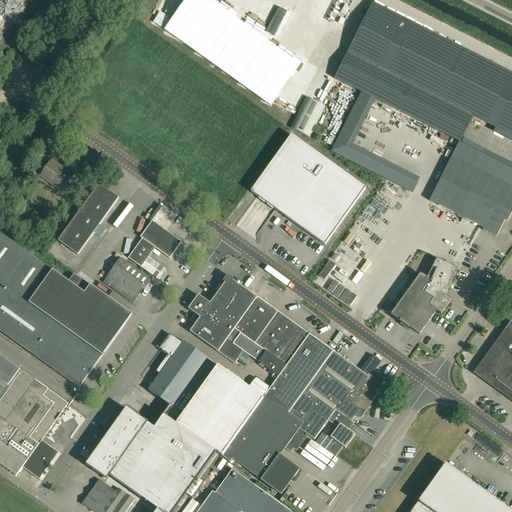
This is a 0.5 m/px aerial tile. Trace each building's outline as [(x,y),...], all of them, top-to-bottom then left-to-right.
[(202,0),(177,36),(282,112),(311,71),(211,0),(202,0)] [(279,0),(276,0),(262,21),(269,26),(285,4),(279,0)] [(373,5),(335,78),(442,132),(456,105),(511,133),(511,75),(400,19),(373,5)] [(7,12),(1,19),(13,27),(18,19),(7,12)] [(310,137),(326,106),(306,96),(290,127),(310,137)] [(329,120),(320,137),(328,141),(336,124),(329,120)] [(293,137),(252,192),(327,245),(369,189),(293,137)] [(437,186),(430,200),(476,223),(484,227),(483,229),(497,237),(505,220),(508,221),(511,212),(511,168),(460,142),(437,186)] [(66,193),(77,177),(52,160),(41,176),(66,193)] [(27,187),(37,173),(29,168),(20,182),(27,187)] [(78,255),(119,198),(100,184),(59,241),(78,255)] [(170,258),(182,242),(153,221),(141,237),(143,238),(129,258),(142,267),(156,247),(170,258)] [(291,227),(288,231),(296,238),(300,234),(291,227)] [(85,293),(0,233),(0,330),(80,388),(105,353),(132,315),(91,285),(85,293)] [(133,303),(150,279),(121,258),(104,282),(133,303)] [(411,328),(420,334),(437,310),(442,314),(452,300),(443,293),(445,290),(447,291),(458,269),(437,258),(427,278),(421,275),(393,315),(402,322),(401,324),(410,328),(411,328)] [(244,351),(279,376),(263,395),(289,412),(334,350),(279,310),(277,313),(271,309),(266,316),(257,310),(245,328),(239,323),(257,297),(227,276),(223,281),(225,283),(200,317),(195,312),(190,319),(196,324),(190,331),(235,363),(244,351)] [(511,321),(505,329),(508,331),(479,371),(496,384),(498,381),(511,391),(511,321)] [(160,348),(173,357),(149,390),(169,405),(164,413),(175,421),(215,362),(184,341),(182,343),(170,334),(160,348)] [(231,457),(282,494),(300,469),(281,455),(286,448),(291,452),(294,448),(297,450),(309,434),(315,439),(328,420),(339,427),(341,424),(350,413),(354,416),(355,415),(356,415),(359,411),(361,412),(362,411),(364,412),(382,386),(334,351),(289,412),(263,395),(224,455),(230,460),(231,457)] [(0,464),(16,476),(23,467),(40,479),(59,452),(42,440),(68,403),(0,354),(0,464)] [(177,419),(220,451),(262,393),(218,362),(177,419)] [(174,511),(217,452),(164,415),(158,424),(154,429),(153,427),(126,408),(89,461),(86,465),(104,478),(106,480),(107,480),(110,476),(157,510),(155,511),(174,511)] [(346,448),(356,435),(341,424),(331,437),(338,443),(331,453),(336,457),(343,446),(346,448)] [(315,442),(330,453),(337,443),(322,433),(315,442)] [(511,511),(446,464),(411,511),(511,511)] [(291,511),(292,511),(233,469),(215,493),(213,491),(198,511),(291,511)] [(93,511),(125,511),(135,499),(118,488),(116,491),(101,480),(100,479),(86,498),(83,504),(93,511)]
